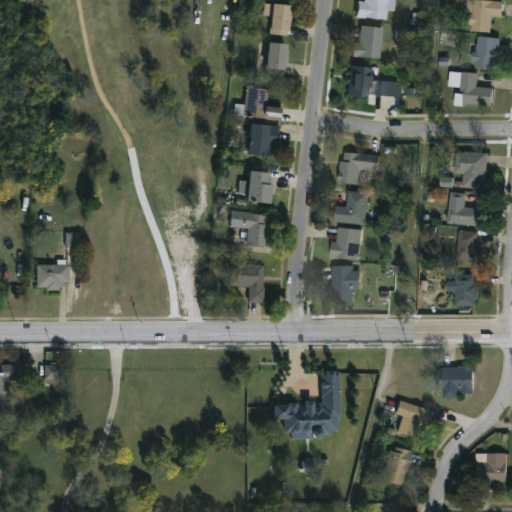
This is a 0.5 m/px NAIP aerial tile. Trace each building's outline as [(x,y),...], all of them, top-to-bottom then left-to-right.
[(355,18),(357,2),(364,3),(364,0),(395,0),(394,12),(387,11),(385,21),(355,18)] [(490,33),(469,32),(470,2),(503,3),(502,18),(490,18),(490,33)] [(288,35),(266,35),(266,5),(288,5),(288,35)] [(352,57),(353,44),(358,44),(359,26),(382,28),(379,59),(352,57)] [(496,39),(496,71),(474,71),(474,39),(496,39)] [(283,75),(263,73),(265,44),(286,46),(283,75)] [(371,68),(370,82),(403,83),(403,98),(348,97),(349,67),(371,68)] [(460,105),(461,74),(477,75),(476,88),(492,89),(491,107),(460,105)] [(267,91),(265,107),(280,109),(278,123),(241,117),(246,87),(267,91)] [(278,127),(277,147),(271,147),(270,158),(244,155),(247,125),(278,127)] [(379,156),(378,172),(358,170),(357,185),(338,184),(340,153),(379,156)] [(455,154),(486,154),(486,189),(461,189),(461,175),(455,175),(455,154)] [(272,173),(271,204),(239,203),(240,182),(246,182),(246,172),(272,173)] [(367,195),(364,226),(333,223),(334,208),(346,209),(347,193),(367,195)] [(465,195),(464,208),(480,210),(479,228),(447,225),(449,193),(465,195)] [(266,247),(245,245),(247,230),(228,227),(230,211),(269,216),(266,247)] [(359,261),(330,261),(330,243),(336,243),(336,230),(359,231),(359,261)] [(79,232),(66,232),(66,248),(79,247),(79,232)] [(476,264),(455,262),(458,232),(479,233),(476,264)] [(37,264),(36,289),(61,289),(61,282),(68,282),(68,260),(58,260),(58,265),(37,264)] [(248,303),(248,288),(229,287),(230,265),(263,266),(263,304),(248,303)] [(352,268),(352,305),(329,305),(329,268),(352,268)] [(477,276),(477,307),(455,307),(455,276),(477,276)] [(17,364),(0,364),(0,401),(5,402),(4,381),(18,380),(17,364)] [(61,365),(45,364),(44,379),(61,379),(61,365)] [(473,365),(473,392),(440,392),(440,365),(473,365)] [(339,371),(320,371),(320,403),(274,404),(274,419),(284,419),(284,432),(291,432),(291,437),(339,436),(339,371)] [(431,409),(421,438),(403,432),(408,417),(395,413),(400,398),(431,409)] [(402,486),(382,480),(392,444),(412,450),(402,486)] [(476,452),(506,452),(506,483),(476,483),(476,452)]
